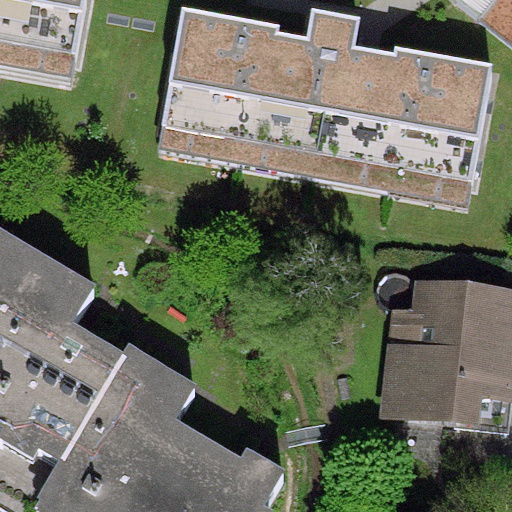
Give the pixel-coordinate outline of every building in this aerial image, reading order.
[(83,0),(0,0),(0,63),(70,76),(83,0)] [(187,14),(164,146),(464,200),(488,68),(187,14)] [(0,506),(9,511),(37,511),(119,372),(65,341),(88,300),(0,249),(0,506)] [(455,394),(507,400),(511,360),(511,309),(418,299),(410,365),(390,363),(384,416),(451,424),(455,394)] [(125,362),(119,372),(37,511),(261,511),(277,485),(241,465),(236,474),(168,435),(189,399),(125,362)]
